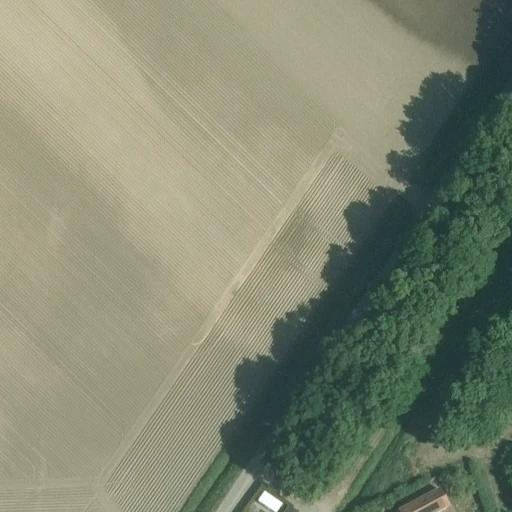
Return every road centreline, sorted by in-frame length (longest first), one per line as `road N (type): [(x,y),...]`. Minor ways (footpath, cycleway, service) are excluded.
road 1 (unclassified): [(221,511),(511,86)]
road 2 (track): [(336,511),(511,251)]
